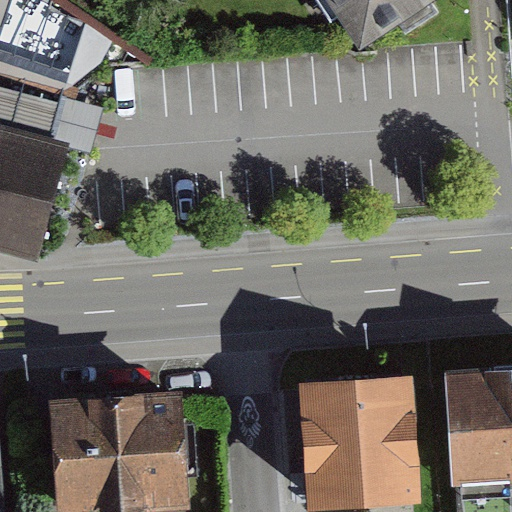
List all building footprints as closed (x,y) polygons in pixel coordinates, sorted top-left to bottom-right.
[(329,0),(361,50),(401,25),(411,40),(448,19),(437,3),(443,0),(329,0)] [(0,124),(0,251),(42,263),(71,145),(0,124)] [(511,479),(511,357),(449,361),(456,483),(511,479)] [(309,511),(418,502),(405,366),(297,376),(309,511)] [(180,379),(44,387),(48,511),(64,511),(187,502),(180,379)]
